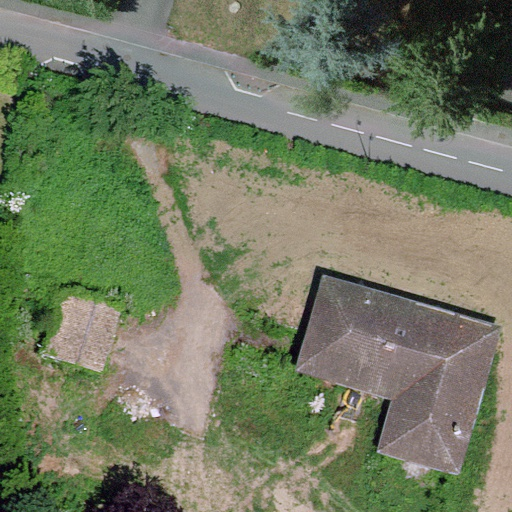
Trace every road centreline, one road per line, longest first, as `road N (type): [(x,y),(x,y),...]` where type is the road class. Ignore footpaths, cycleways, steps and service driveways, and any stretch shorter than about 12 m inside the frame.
road 1 (residential): [(121,68),(511,174)]
road 2 (residential): [(0,34),(121,68)]
